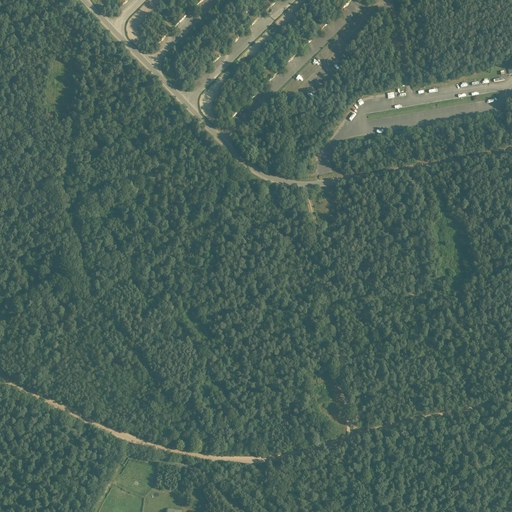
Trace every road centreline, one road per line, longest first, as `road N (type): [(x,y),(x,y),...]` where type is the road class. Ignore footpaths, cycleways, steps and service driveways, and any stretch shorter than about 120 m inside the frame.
road 1 (unknown): [(0,374),(165,450),(253,461),(302,456),(511,402)]
road 2 (track): [(345,511),(341,375),(302,184)]
road 3 (unclassified): [(511,148),(302,184),(256,171),(223,140)]
road 4 (unclassified): [(0,396),(110,448),(201,467),(234,505)]
road 5 (unclassified): [(361,0),(223,140)]
road 6 (track): [(284,182),(265,200),(210,225),(143,244)]
road 7 (unclassified): [(184,102),(290,0)]
